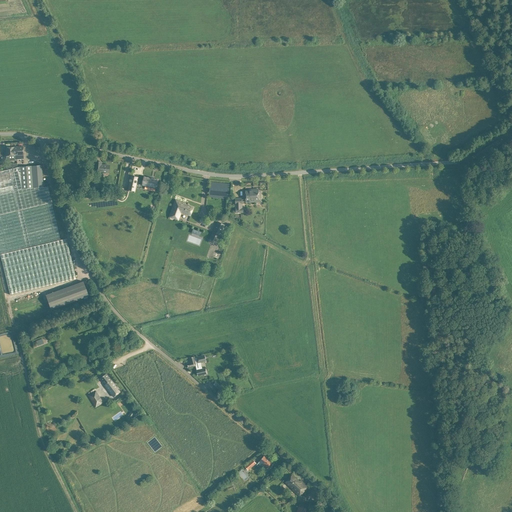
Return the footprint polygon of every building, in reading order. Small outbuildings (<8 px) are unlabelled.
[(5,148),(6,156),(6,161),(14,160),(14,159),(24,159),(23,146),(5,148)] [(102,162),(97,162),(96,172),(109,172),(110,165),(101,165),(102,162)] [(0,253),(0,255),(10,294),(76,278),(66,239),(60,240),(50,195),(47,186),(43,187),(41,165),(20,167),(0,171),(0,185),(1,188),(0,187),(0,253)] [(92,176),(91,187),(99,188),(100,180),(96,180),(96,176),(92,176)] [(138,177),(131,176),(128,190),(135,191),(138,177)] [(158,179),(144,176),(142,185),(156,188),(157,186),(158,186),(158,185),(157,185),(158,179)] [(230,184),(210,182),(209,197),(228,199),(230,184)] [(249,191),(245,191),(246,202),(262,202),(261,191),(259,192),(259,189),(253,189),(253,191),(249,191)] [(175,200),(169,217),(179,220),(182,213),(190,216),(194,207),(185,204),(186,203),(175,200)] [(217,242),(225,225),(217,221),(209,238),(217,242)] [(83,281),(45,295),(50,310),(88,296),(83,281)] [(43,290),(12,299),(17,317),(48,308),(43,290)] [(190,363),(187,364),(188,367),(193,366),(196,366),(197,370),(198,376),(206,374),(205,368),(202,369),(201,362),(206,361),(204,355),(195,357),(188,358),(190,363)] [(105,385),(114,396),(120,392),(106,373),(101,378),(106,384),(105,385)] [(88,395),(96,407),(104,402),(96,390),(88,395)] [(264,456),(258,463),(266,470),(272,463),(264,456)] [(253,459),(245,466),(248,470),(256,463),(253,459)] [(239,469),(246,476),(249,474),(243,466),(239,469)] [(292,475),(285,483),(300,496),(308,488),(308,487),(300,481),(292,475)]
